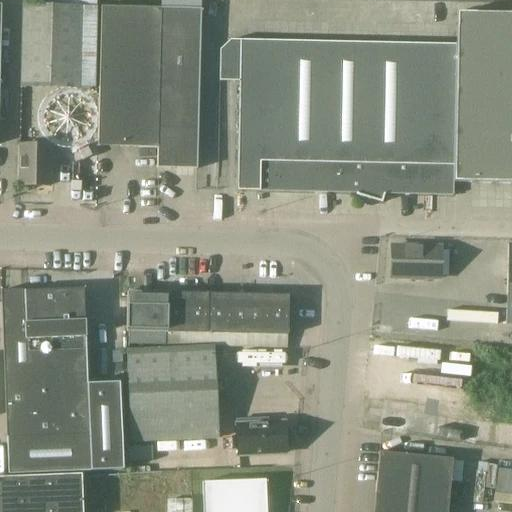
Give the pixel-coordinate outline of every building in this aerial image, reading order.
[(20,89),(78,90),(80,9),(22,7),(20,89)] [(102,10),(99,152),(119,153),(157,153),(157,170),(197,170),(200,11),(161,10),(102,10)] [(219,83),(239,83),(237,192),(259,192),(259,193),(359,195),(359,197),(361,197),(361,193),(379,193),(379,198),(380,198),(380,196),(453,198),(453,185),(511,186),(511,17),(458,16),(457,47),(229,42),(219,51),(219,83)] [(50,148),(20,147),(19,187),(49,187),(50,148)] [(391,244),(391,279),(439,280),(440,245),(391,244)] [(1,292),(7,439),(9,476),(123,472),(119,385),(87,386),(83,290),(24,292),(24,291),(1,292)] [(126,333),(163,334),(166,334),(167,294),(127,293),(126,333)] [(167,294),(166,334),(206,335),(207,295),(167,294)] [(207,295),(206,335),(247,336),(248,296),(207,295)] [(248,296),(247,336),(287,337),(288,297),(248,296)] [(214,346),(123,350),(126,396),(217,393),(214,346)] [(217,440),(215,394),(214,394),(128,398),(130,444),(217,440)] [(267,420),(236,421),(238,456),(285,454),(284,447),(288,446),(288,431),(284,432),(283,424),(267,425),(267,420)] [(152,447),(126,448),(127,462),(152,461),(152,447)] [(379,453),(373,511),(447,511),(452,460),(379,453)] [(0,483),(0,511),(82,511),(81,480),(0,483)] [(266,511),(266,481),(202,484),(203,511),(266,511)] [(191,511),(191,500),(166,501),(166,511),(191,511)]
